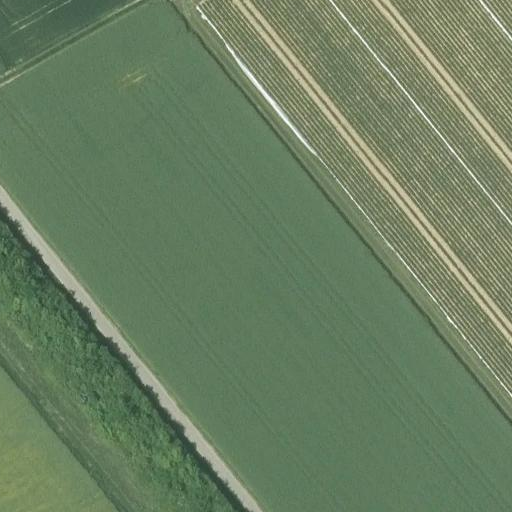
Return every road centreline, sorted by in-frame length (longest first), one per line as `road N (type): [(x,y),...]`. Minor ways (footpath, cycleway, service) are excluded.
road 1 (track): [(0,197),(257,511)]
road 2 (track): [(166,0),(0,79)]
